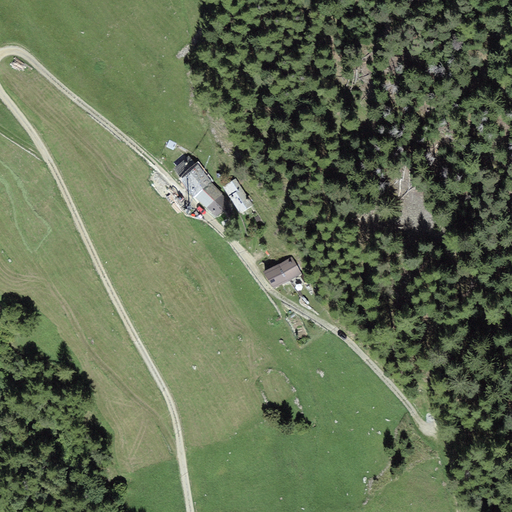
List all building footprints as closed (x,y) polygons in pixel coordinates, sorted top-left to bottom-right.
[(199,166),(190,156),(175,169),(182,179),(199,166)] [(199,166),(182,179),(207,208),(223,194),(199,166)] [(237,179),(224,187),(241,214),(254,206),(237,179)] [(225,210),(231,205),(223,194),(207,208),(218,217),(225,210)] [(235,213),(231,205),(225,210),(230,216),(235,213)] [(297,255),(264,272),(274,289),(307,273),(297,255)]
